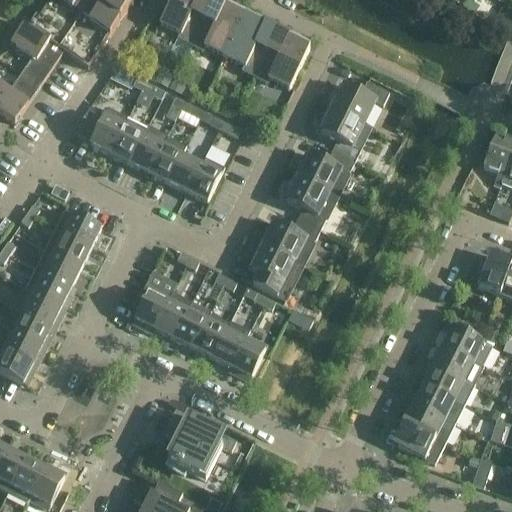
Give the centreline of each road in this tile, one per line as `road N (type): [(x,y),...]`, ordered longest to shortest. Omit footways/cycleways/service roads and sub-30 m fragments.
road 1 (residential): [(253,0),(328,39),(221,257),(145,221)]
road 2 (residential): [(511,243),(471,232),(456,241),(342,470)]
road 3 (residential): [(342,470),(158,382)]
road 4 (residential): [(41,162),(145,13)]
road 5 (residential): [(0,419),(37,438),(85,344)]
road 6 (residential): [(93,511),(158,382)]
road 7 (residential): [(85,344),(145,221)]
